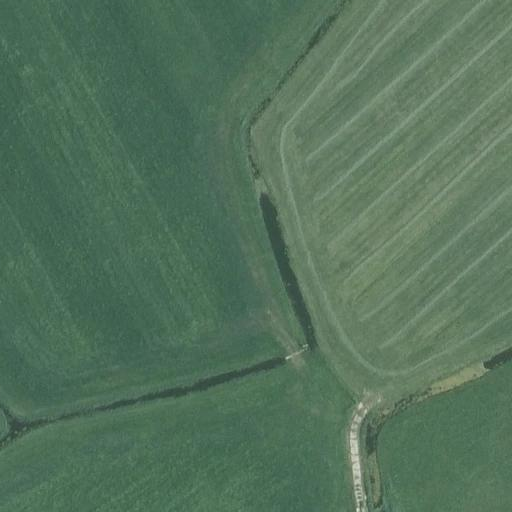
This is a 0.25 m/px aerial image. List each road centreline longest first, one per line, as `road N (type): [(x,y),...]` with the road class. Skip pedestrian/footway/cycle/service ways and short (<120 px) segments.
road 1 (track): [(220,113),(220,171),(285,329),(310,376),(354,418)]
road 2 (track): [(511,326),(354,418),(362,511)]
